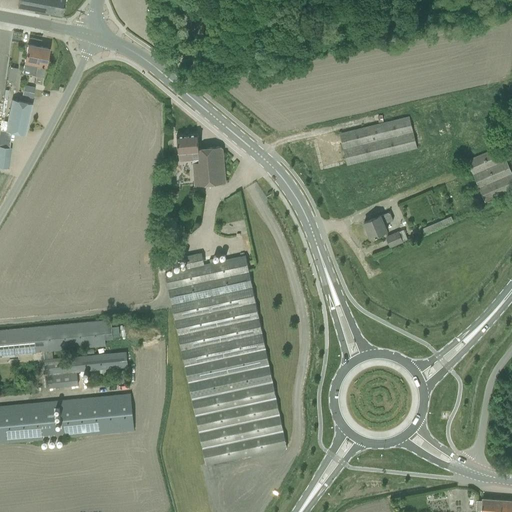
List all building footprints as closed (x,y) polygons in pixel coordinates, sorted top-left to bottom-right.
[(18,0),(17,7),(61,16),(64,0),(18,0)] [(273,8),(264,10),(251,13),(250,13),(249,13),(250,14),(252,22),(254,28),(253,29),(254,29),(254,28),(276,23),(279,17),(277,10),(273,8)] [(33,70),(35,59),(37,60),(39,46),(27,44),(25,54),(22,69),(22,73),(29,74),(33,75),(35,70),(33,70)] [(35,70),(33,75),(36,76),(34,83),(41,84),(48,48),(39,46),(37,60),(35,59),(33,70),(35,70)] [(24,85),(21,96),(32,98),(34,87),(24,85)] [(12,99),(5,131),(24,135),(31,104),(12,99)] [(345,129),(340,130),(341,132),(338,133),(346,165),(417,148),(415,141),(408,116),(346,131),(345,129)] [(176,135),(177,145),(179,162),(192,161),(193,183),(225,179),(222,148),(220,146),(198,148),(197,133),(176,135)] [(511,176),(498,145),(465,160),(482,200),(511,187),(511,176)] [(0,167),(8,169),(11,147),(4,146),(1,146),(0,146),(0,167)] [(363,222),(370,238),(375,236),(377,236),(377,235),(386,230),(384,224),(393,220),(389,212),(380,216),(380,215),(363,222)] [(421,228),(423,233),(452,221),(449,216),(421,228)] [(390,246),(402,241),(398,232),(386,237),(390,246)] [(165,272),(173,307),(198,432),(206,466),(286,448),(279,414),(245,255),(204,264),(201,253),(185,256),(187,268),(165,272)] [(47,351),(51,350),(105,345),(104,336),(112,336),(111,320),(0,330),(0,355),(43,351),(47,351)] [(51,350),(47,351),(43,351),(46,387),(62,385),(62,383),(70,383),(70,372),(126,366),(125,352),(52,359),(51,350)] [(130,394),(0,406),(0,443),(134,430),(130,394)] [(476,501),(476,510),(481,511),(511,511),(511,500),(482,498),(482,501),(476,501)]
